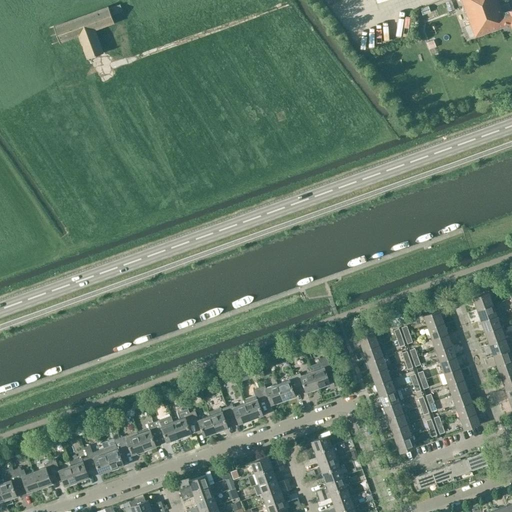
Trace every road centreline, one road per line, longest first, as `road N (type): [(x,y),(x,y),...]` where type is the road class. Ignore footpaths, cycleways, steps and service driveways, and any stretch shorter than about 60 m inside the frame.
road 1 (primary): [(0,309),(511,125)]
road 2 (residential): [(48,511),(352,404)]
